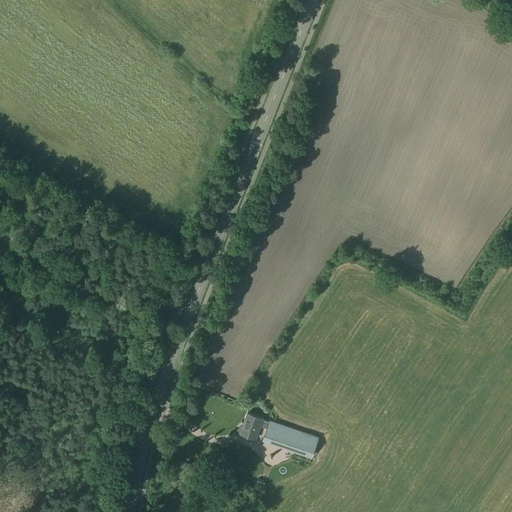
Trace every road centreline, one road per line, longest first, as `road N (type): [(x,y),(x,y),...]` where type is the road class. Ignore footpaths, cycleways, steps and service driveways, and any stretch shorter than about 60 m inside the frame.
road 1 (tertiary): [(129,511),(169,363),(312,0)]
road 2 (track): [(0,247),(179,337)]
